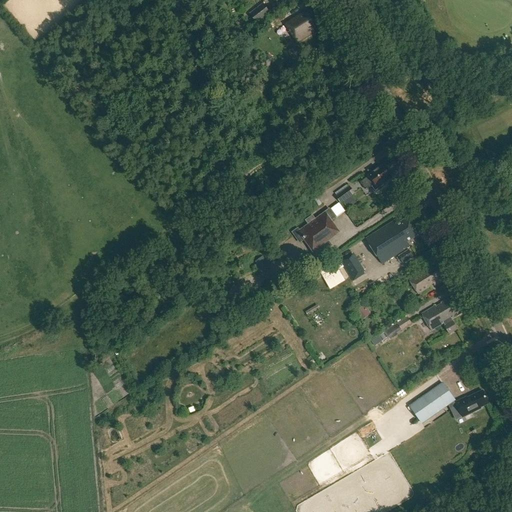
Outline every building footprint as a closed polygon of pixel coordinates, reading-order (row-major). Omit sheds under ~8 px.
[(263,4),(249,14),(257,25),(271,15),(263,4)] [(322,29),(311,9),(286,24),(298,43),(322,29)] [(244,20),(237,25),(242,32),(249,27),(244,20)] [(296,47),(294,49),(288,52),(294,63),(303,58),(296,47)] [(388,171),(384,166),(369,177),(370,178),(361,184),(367,191),(372,187),(376,192),(383,187),(384,184),(392,178),(391,176),(392,174),(391,172),(388,171)] [(341,204),(345,201),(355,194),(350,186),(348,187),(335,197),(341,204)] [(331,209),(337,217),(345,212),(339,204),(331,209)] [(335,217),(331,211),(316,221),(313,217),(308,221),(310,225),(300,232),(299,230),(294,233),(300,242),(305,239),(315,252),(340,234),(331,221),(335,217)] [(367,240),(383,265),(411,247),(409,243),(419,237),(408,219),(397,226),(395,222),(367,240)] [(337,256),(353,282),(365,274),(364,273),(365,273),(353,255),(349,249),(337,256)] [(398,257),(396,258),(398,261),(401,260),(403,263),(413,257),(409,250),(398,257)] [(263,257),(255,262),(262,272),(270,267),(263,257)] [(334,263),(319,272),(330,290),(345,281),(339,270),(334,263)] [(434,283),(435,285),(443,280),(441,278),(444,276),(437,265),(411,281),(420,295),(430,289),(429,287),(434,283)] [(425,301),(421,296),(412,301),(415,306),(425,301)] [(423,315),(433,332),(447,324),(448,326),(446,328),(450,335),(459,331),(453,320),(462,315),(454,301),(452,302),(450,300),(443,304),(445,306),(439,310),(437,307),(423,315)] [(370,314),(365,306),(356,311),(362,320),(370,314)] [(265,316),(270,313),(266,307),(261,310),(265,316)] [(397,334),(402,331),(412,324),(408,317),(384,333),(390,341),(398,336),(397,334)] [(384,333),(379,337),(382,342),(388,338),(384,333)] [(443,383),(409,406),(422,424),(455,401),(443,383)] [(488,404),(482,391),(466,398),(466,397),(456,402),(460,411),(470,406),(473,411),(488,404)]
